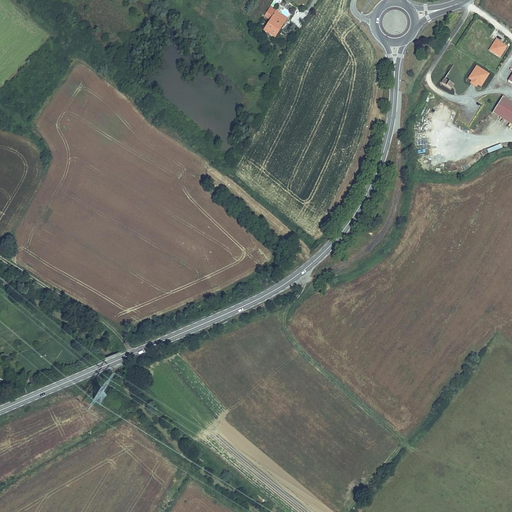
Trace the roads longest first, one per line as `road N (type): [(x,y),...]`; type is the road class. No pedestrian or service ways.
road 1 (primary): [(394,67),(377,171),(353,217),(314,261),(269,292),(0,410)]
road 2 (track): [(0,257),(104,324),(131,353)]
road 3 (unknown): [(484,92),(449,92),(431,74),(472,9)]
